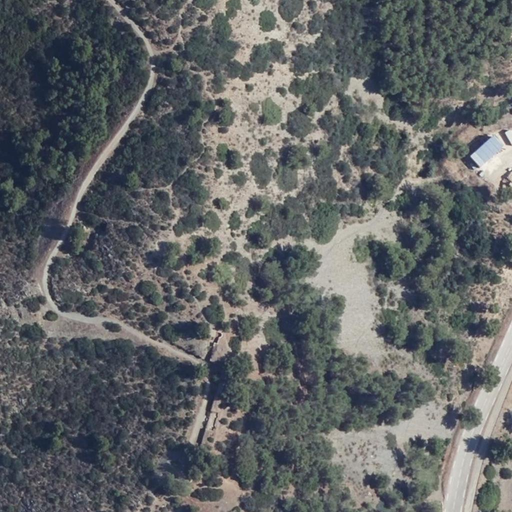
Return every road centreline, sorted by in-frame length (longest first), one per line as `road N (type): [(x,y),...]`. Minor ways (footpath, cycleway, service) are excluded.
road 1 (track): [(113,0),(155,55),(151,80),(79,195),(43,273),(45,294),(71,313),(125,326),(202,363),(208,389),(185,475),(214,488)]
road 2 (tertiary): [(456,511),(468,453),(511,347)]
